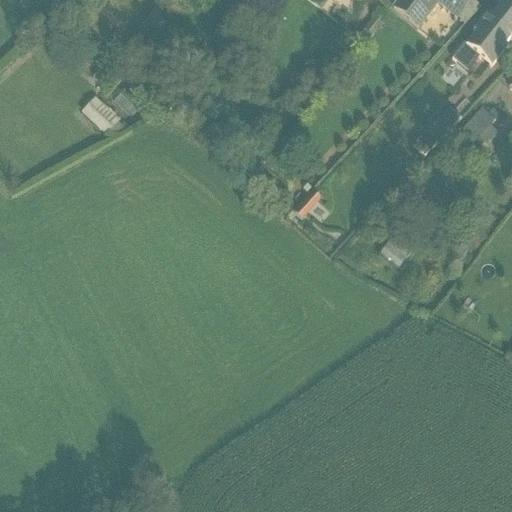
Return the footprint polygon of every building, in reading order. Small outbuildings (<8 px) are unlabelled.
[(451,24),(468,0),(393,0),(383,13),(413,34),(431,9),(451,24)] [(511,37),(511,22),(493,5),(456,46),(470,59),(483,43),(496,55),(511,37)] [(88,70),(75,81),(83,90),(96,78),(88,70)] [(511,98),(511,79),(503,91),(511,98)] [(95,104),(110,91),(103,84),(88,97),(95,104)] [(109,96),(95,108),(112,126),(125,113),(109,96)] [(64,126),(93,138),(101,118),(72,106),(64,126)] [(467,116),(446,133),(458,147),(479,130),(467,116)] [(363,260),(382,274),(396,256),(377,241),(363,260)]
